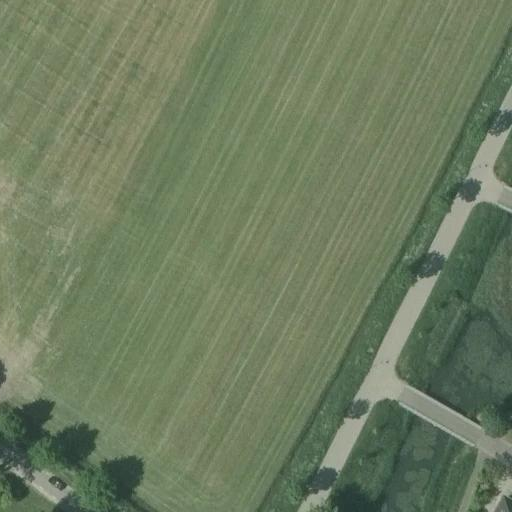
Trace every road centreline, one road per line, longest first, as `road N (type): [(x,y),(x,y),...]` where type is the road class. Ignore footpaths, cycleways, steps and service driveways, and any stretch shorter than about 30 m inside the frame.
road 1 (unclassified): [(373,378),(474,178)]
road 2 (residential): [(511,461),(373,378)]
road 3 (unclassified): [(307,511),(373,378)]
